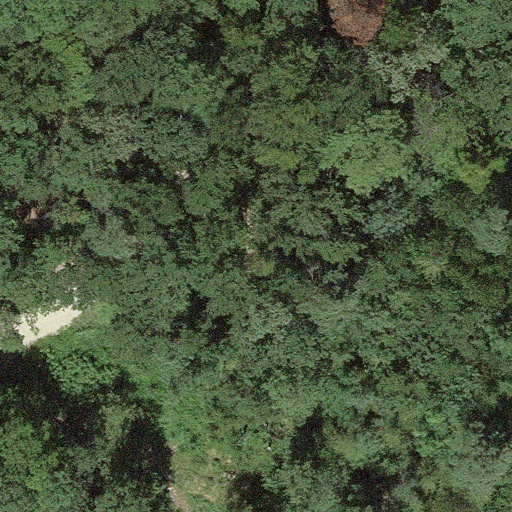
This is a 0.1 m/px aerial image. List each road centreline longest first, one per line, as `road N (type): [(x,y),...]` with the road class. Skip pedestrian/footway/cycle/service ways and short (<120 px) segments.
road 1 (track): [(0,334),(30,328),(147,238),(246,103),(409,54),(511,41)]
road 2 (track): [(310,511),(90,284),(0,106)]
